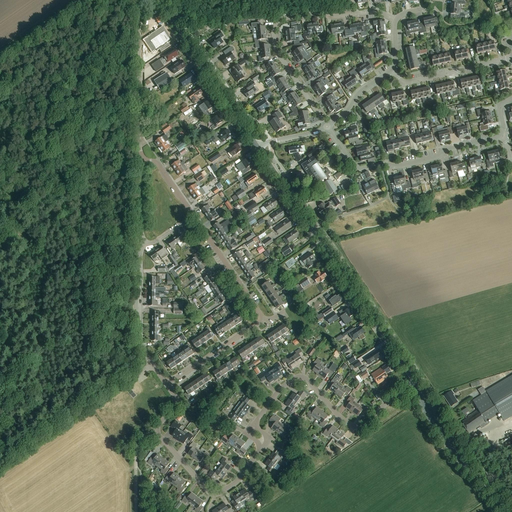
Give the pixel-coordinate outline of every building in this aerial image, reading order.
[(461,5),(463,5),(465,5),(465,2),(457,1),(457,4),(451,4),(451,9),(460,10),(461,5)] [(464,15),(460,15),(460,10),(451,9),(451,10),(450,10),(449,13),(450,13),(450,14),(457,15),(457,18),(464,19),(464,15)] [(430,28),(436,26),(436,30),(440,30),(438,22),(435,23),(433,17),(428,18),(430,28)] [(430,28),(428,18),(423,19),(424,24),(421,25),(423,33),(426,32),(425,29),(430,28)] [(376,30),(385,29),(384,22),(379,23),(379,20),(373,21),(374,26),(375,26),(376,30)] [(423,33),(421,25),(418,26),(417,21),(412,22),(414,33),(420,32),(420,36),(423,35),(423,33)] [(407,23),(408,28),(404,29),(406,37),(410,36),(409,34),(414,33),(412,22),(407,23)] [(314,32),(312,23),(307,24),(308,31),(305,32),(305,37),(310,37),(310,33),(314,32)] [(318,23),(312,23),(314,32),(318,32),(318,35),(323,35),(322,29),(319,29),(318,23)] [(356,24),(357,33),(363,32),(364,34),(367,34),(366,28),(363,28),(362,23),(356,24)] [(252,25),(252,26),(250,26),(251,30),(252,30),(253,35),(256,34),(266,33),(265,26),(258,27),(258,24),(252,25)] [(343,24),(337,25),(338,33),(342,33),(343,38),(348,37),(347,31),(345,31),(343,24)] [(350,30),(347,31),(348,37),(351,36),(354,36),(354,34),(357,33),(356,24),(349,25),(350,30)] [(332,34),(338,33),(337,25),(331,26),(331,30),(329,31),(329,37),(332,37),(332,34)] [(285,31),(286,36),(295,35),(294,31),(298,31),(297,26),(291,27),(292,30),(285,31)] [(147,38),(143,41),(152,54),(159,49),(161,52),(170,46),(168,43),(170,42),(162,29),(156,33),(153,34),(154,35),(148,39),(147,38)] [(385,29),(376,30),(376,33),(375,33),(373,35),(374,43),(376,42),(377,49),(378,55),(376,55),(376,58),(382,57),(382,54),(387,54),(385,41),(380,42),(379,36),(386,35),(385,29)] [(220,38),(223,36),(220,31),(214,35),(215,38),(209,42),(214,48),(223,42),(220,38)] [(254,39),(255,44),(260,43),(260,40),(266,39),(266,33),(256,34),(257,38),(254,39)] [(299,44),(299,38),(295,39),(295,35),(286,36),(287,42),(293,41),(294,46),(296,45),(299,44)] [(493,53),(496,52),(495,50),(493,41),(490,42),(489,37),(486,38),(487,43),(489,51),(493,51),(493,53)] [(490,53),(489,51),(487,43),(484,44),(483,39),(480,39),(481,44),(482,44),(484,53),(487,52),(487,54),(490,53)] [(484,55),(484,53),(482,44),(481,44),(478,45),(477,40),(474,41),(476,45),(475,45),(477,54),(481,53),(481,55),(484,55)] [(260,48),(260,52),(270,51),(269,45),(260,46),(260,43),(255,44),(255,49),(260,48)] [(292,53),(296,58),(306,51),(301,43),(299,44),(296,45),(298,49),(292,53)] [(466,61),(468,60),(468,58),(466,49),(463,50),(461,45),(459,46),(460,51),(462,59),(465,59),(466,61)] [(440,55),(439,51),(438,46),(435,47),(437,56),(439,65),(443,64),(443,66),(446,65),(445,63),(443,55),(440,55)] [(225,65),(235,59),(231,53),(233,51),(231,47),(224,51),(227,55),(221,59),(225,65)] [(463,61),(462,59),(460,51),(457,52),(456,47),(453,47),(454,52),(456,61),(460,60),(460,62),(463,61)] [(162,57),(162,58),(151,65),(156,72),(164,67),(163,66),(178,56),(173,49),(162,57)] [(442,50),(443,55),(445,63),(448,63),(449,64),(451,64),(451,62),(449,53),(445,54),(444,49),(442,50)] [(271,58),(270,51),(260,52),(261,57),(258,57),(259,62),(264,61),(264,58),(271,58)] [(311,58),(306,51),(296,58),(299,63),(305,59),(306,61),(311,58)] [(416,55),(420,54),(422,54),(421,51),(419,51),(407,54),(408,60),(416,58),(416,55)] [(437,56),(434,57),(433,52),(430,52),(431,57),(433,66),(437,65),(437,67),(440,66),(439,65),(437,56)] [(372,64),(369,59),(366,56),(363,58),(365,64),(362,66),(367,74),(373,70),(370,66),(372,64)] [(244,59),(238,62),(241,66),(246,63),(246,62),(248,61),(246,58),(244,59)] [(317,67),(315,64),(312,60),(307,63),(309,66),(303,69),(307,74),(314,69),(317,67)] [(174,74),(185,67),(181,61),(170,68),(174,74)] [(269,73),(277,67),(273,62),(267,66),(266,63),(261,66),(264,70),(266,69),(269,73)] [(422,65),(422,62),(409,65),(410,70),(419,68),(418,66),(422,65)] [(238,64),(232,68),(234,71),(231,73),(237,82),(244,78),(240,72),(242,70),(238,64)] [(362,77),(367,74),(362,66),(357,70),(356,68),(353,70),(357,75),(359,73),(362,77)] [(272,82),(276,79),(275,76),(280,73),(277,67),(269,73),(271,76),(269,78),(272,82)] [(311,79),(314,76),(316,79),(322,75),(319,71),(316,73),(314,69),(307,74),(307,75),(306,76),(309,81),(311,79)] [(349,73),(349,74),(351,77),(348,79),(353,86),(359,83),(354,77),(357,75),(353,70),(349,73)] [(497,78),(506,76),(505,73),(507,73),(507,70),(505,70),(496,72),(497,76),(492,77),(493,80),(497,78)] [(161,76),(153,81),(159,90),(172,81),(167,72),(165,73),(164,72),(160,74),(161,76)] [(190,74),(178,81),(183,88),(194,80),(190,74)] [(478,91),(481,90),(480,85),(478,76),(475,77),(474,75),(472,76),(472,78),(474,86),(477,86),(478,91)] [(499,84),(508,82),(507,79),(509,78),(508,76),(506,76),(497,78),(498,82),(493,83),(494,85),(499,84)] [(272,82),(270,83),(272,87),(274,85),(275,86),(277,85),(279,88),(287,83),(284,77),(278,81),(276,79),(272,82)] [(475,91),(474,86),(472,78),(469,79),(468,77),(466,77),(466,79),(468,88),(471,87),(473,92),(475,91)] [(316,92),(324,87),(321,84),(324,82),(322,78),(317,81),(318,83),(313,87),(316,92)] [(338,81),(340,83),(343,88),(346,87),(348,90),(353,86),(348,79),(345,81),(343,78),(338,81)] [(469,93),(468,88),(466,79),(463,80),(462,78),(460,79),(460,80),(462,89),(466,88),(467,93),(469,93)] [(454,96),(459,95),(458,89),(455,90),(453,82),(450,83),(449,81),(447,82),(447,83),(449,92),(453,91),(454,96)] [(248,98),(257,92),(254,87),(256,86),(253,82),(247,85),(249,88),(244,92),(248,98)] [(441,83),(441,85),(443,93),(447,93),(448,98),(450,97),(449,92),(447,83),(444,84),(443,82),(441,83)] [(508,85),(510,84),(509,82),(508,82),(499,84),(500,88),(495,89),(496,94),(502,93),(501,90),(509,88),(508,85)] [(291,88),(287,83),(279,88),(281,92),(279,93),(282,97),(286,94),(285,92),(291,88)] [(443,93),(441,85),(438,85),(438,84),(435,84),(435,86),(437,95),(441,94),(442,99),(445,98),(443,93)] [(324,87),(316,92),(319,97),(325,93),(327,96),(332,92),(330,91),(329,88),(326,90),(324,87)] [(429,102),(434,101),(433,95),(430,95),(428,88),(425,88),(424,87),(422,87),(422,89),(424,98),(428,97),(429,102)] [(416,88),(416,90),(418,99),(419,99),(422,98),(423,103),(426,103),(424,98),(422,89),(419,90),(419,88),(416,88)] [(200,100),(197,97),(199,96),(199,95),(202,93),(201,92),(202,91),(200,89),(200,90),(199,89),(196,91),(195,90),(188,95),(192,101),(194,104),(200,100)] [(418,99),(416,90),(413,91),(413,89),(410,90),(411,92),(410,92),(412,100),(416,100),(417,105),(420,104),(419,99),(418,99)] [(404,106),(409,104),(408,98),(405,99),(403,91),(400,92),(399,90),(397,91),(397,93),(399,102),(403,101),(404,106)] [(266,101),(272,97),(268,91),(262,95),(266,101)] [(288,97),(286,94),(282,97),(285,101),(288,99),(290,103),(298,98),(295,92),(288,97)] [(400,106),(399,102),(397,93),(394,94),(393,92),(391,92),(391,94),(393,103),(397,102),(398,107),(400,106)] [(333,94),(328,97),(326,98),(328,101),(324,104),(327,109),(335,104),(332,100),(335,98),(333,94)] [(376,97),(383,107),(385,106),(383,103),(385,101),(380,94),(376,97)] [(376,97),(371,100),(376,107),(378,106),(380,109),(383,107),(376,97)] [(302,103),(298,98),(290,103),(293,107),(290,109),(293,113),(294,112),(293,112),(298,109),(296,107),(302,103)] [(264,100),(255,106),(260,113),(269,106),(264,100)] [(371,100),(366,103),(374,114),(376,112),(374,109),(376,107),(371,100)] [(206,111),(212,107),(208,101),(200,106),(204,111),(205,110),(206,111)] [(371,115),(374,114),(366,103),(362,106),(367,113),(369,112),(371,115)] [(337,107),(335,104),(327,109),(330,113),(336,110),(338,112),(343,109),(340,105),(337,107)] [(300,113),(298,109),(293,112),(294,112),(293,113),(290,115),(290,117),(298,115),(299,120),(309,117),(307,111),(300,113)] [(491,118),(489,112),(483,113),(482,109),(476,110),(478,117),(482,117),(482,120),(491,118)] [(277,132),(284,127),(279,119),(282,117),(278,112),(273,116),(275,119),(270,122),(277,132)] [(218,115),(210,120),(214,126),(211,127),(213,130),(218,127),(217,125),(222,122),(218,115)] [(299,129),(304,128),(303,125),(310,124),(309,117),(299,120),(300,124),(298,124),(299,129)] [(493,124),(491,118),(482,120),(483,123),(480,124),(480,127),(479,127),(480,130),(487,128),(486,125),(493,124)] [(167,123),(160,128),(161,128),(164,134),(171,129),(169,125),(167,123)] [(467,127),(461,128),(464,137),(469,136),(468,130),(470,130),(469,123),(466,123),(467,127)] [(464,137),(461,128),(460,124),(455,125),(455,124),(452,125),(454,134),(457,133),(459,139),(464,137)] [(195,126),(187,132),(191,137),(199,132),(195,126)] [(355,136),(354,132),(357,132),(356,126),(349,128),(350,131),(344,133),(346,138),(348,138),(355,136)] [(434,128),(435,131),(436,138),(439,138),(441,143),(446,142),(443,133),(444,133),(443,129),(438,130),(437,127),(434,128)] [(443,133),(446,142),(451,141),(450,135),(452,134),(451,127),(443,129),(444,133),(443,133)] [(427,142),(424,129),(419,131),(422,143),(427,142)] [(427,129),(426,129),(424,129),(427,142),(432,140),(430,132),(428,133),(427,129)] [(214,139),(215,140),(214,141),(215,143),(218,141),(220,144),(226,140),(232,136),(228,130),(222,134),(214,139)] [(402,135),(405,147),(411,146),(408,137),(406,138),(405,134),(402,135)] [(165,143),(168,141),(169,140),(165,135),(155,142),(159,147),(165,143)] [(204,141),(207,146),(214,141),(215,140),(214,139),(212,135),(204,141)] [(357,135),(355,136),(348,138),(349,144),(355,142),(356,145),(363,144),(361,139),(358,139),(357,135)] [(395,150),(392,136),(389,137),(389,139),(390,139),(391,141),(386,142),(388,152),(395,150)] [(394,136),(392,136),(395,150),(400,148),(398,140),(395,141),(394,136)] [(183,141),(172,148),(173,149),(176,147),(179,151),(192,142),(191,140),(185,144),(183,141)] [(165,143),(159,147),(162,153),(170,148),(168,144),(169,144),(168,141),(165,143)] [(236,154),(242,151),(237,144),(231,148),(228,150),(232,157),(236,154)] [(358,156),(360,156),(367,154),(366,150),(369,150),(368,144),(361,146),(362,149),(356,150),(358,156)] [(302,152),(301,146),(288,149),(290,154),(294,154),(295,156),(295,157),(298,162),(302,159),(301,157),(298,153),(302,152)] [(307,155),(310,159),(322,151),(319,147),(307,155)] [(498,151),(492,152),(495,163),(499,162),(500,165),(504,164),(502,156),(500,157),(498,151)] [(218,152),(208,159),(211,163),(221,157),(218,152)] [(495,163),(492,152),(487,153),(489,160),(486,161),(488,168),(493,167),(493,164),(495,163)] [(370,153),(367,154),(360,156),(361,162),(367,160),(368,163),(375,161),(374,156),(371,157),(370,153)] [(327,178),(323,172),(324,172),(324,171),(324,170),(324,169),(323,169),(322,169),(321,170),(317,164),(320,163),(315,156),(302,165),(315,186),(322,182),(322,181),(323,180),(324,180),(327,178)] [(480,157),(474,159),(477,170),(477,168),(482,166),(483,170),(486,169),(484,163),(481,164),(480,157)] [(245,169),(252,165),(247,159),(240,164),(243,168),(244,167),(245,169)] [(477,170),(474,159),(469,160),(470,166),(467,167),(469,173),(474,172),(473,171),(477,170)] [(181,166),(184,164),(185,164),(183,162),(181,163),(179,160),(171,165),(175,171),(181,166)] [(458,172),(459,178),(465,176),(465,174),(467,174),(465,168),(462,168),(461,162),(455,163),(458,172)] [(452,174),(458,172),(455,163),(450,165),(451,171),(448,172),(450,178),(453,177),(452,174)] [(188,170),(184,164),(181,166),(175,171),(179,176),(188,170)] [(202,170),(198,164),(191,169),(195,175),(202,170)] [(436,166),(438,175),(441,174),(442,178),(448,177),(446,170),(443,171),(441,165),(436,166)] [(216,177),(209,166),(207,167),(211,172),(215,178),(216,177)] [(435,176),(438,175),(436,166),(430,167),(432,174),(429,174),(431,181),(436,180),(435,176)] [(417,171),(419,180),(425,178),(426,182),(429,181),(427,173),(424,174),(423,169),(417,171)] [(367,179),(373,192),(379,189),(375,180),(371,182),(369,177),(370,177),(368,171),(364,173),(367,179)] [(416,180),(419,180),(417,171),(412,172),(413,178),(410,179),(412,186),(417,184),(416,180)] [(200,172),(195,176),(199,182),(205,178),(200,172)] [(258,179),(255,174),(245,180),(247,182),(245,184),(248,188),(253,185),(252,183),(258,179)] [(399,177),(402,192),(405,191),(405,190),(410,188),(409,182),(406,182),(404,176),(399,177)] [(402,192),(399,177),(393,179),(395,185),(392,186),(394,192),(399,191),(400,193),(402,192)] [(367,195),(373,192),(367,179),(364,180),(366,185),(363,186),(367,195)] [(337,190),(330,180),(324,184),(327,187),(326,188),(328,191),(329,191),(331,194),(333,193),(335,196),(337,194),(335,191),(337,190)] [(188,189),(191,195),(198,190),(196,188),(197,187),(195,184),(188,189)] [(214,189),(217,193),(222,190),(223,191),(227,189),(223,184),(214,189)] [(254,192),(249,195),(252,200),(256,197),(257,198),(266,192),(263,187),(255,193),(254,192)] [(198,190),(191,195),(195,200),(203,195),(201,192),(200,193),(198,190)] [(239,200),(246,196),(242,190),(235,195),(236,195),(232,198),(235,202),(239,200)] [(322,217),(333,209),(331,205),(333,203),(336,207),(340,204),(336,197),(325,205),(324,203),(319,206),(320,209),(317,210),(322,217)] [(275,205),(277,204),(274,200),(273,201),(272,199),(263,205),(267,211),(276,206),(275,205)] [(254,201),(246,207),(249,212),(258,206),(254,201)] [(206,216),(210,212),(208,209),(210,208),(208,205),(201,209),(206,216)] [(210,212),(206,216),(210,222),(218,217),(214,210),(210,212)] [(283,215),(284,214),(281,210),(280,211),(279,210),(270,216),(275,222),(283,216),(283,215)] [(250,212),(244,216),(247,220),(253,216),(250,212)] [(253,217),(247,221),(251,226),(257,222),(253,217)] [(213,226),(217,232),(224,228),(225,228),(230,224),(232,223),(229,219),(219,226),(218,223),(213,226)] [(287,220),(278,226),(274,228),(278,235),(291,226),(290,225),(291,225),(288,220),(287,221),(287,220)] [(230,224),(225,228),(224,228),(217,232),(221,239),(226,236),(225,234),(227,232),(232,228),(230,224)] [(233,237),(235,239),(238,237),(237,236),(244,231),(241,226),(233,231),(236,235),(233,237)] [(285,237),(285,238),(283,239),(286,245),(289,243),(298,237),(297,236),(298,235),(295,231),(294,232),(293,231),(285,237)] [(180,234),(174,239),(177,243),(181,241),(182,243),(185,241),(180,234)] [(226,236),(221,239),(226,245),(233,240),(231,238),(231,239),(230,237),(228,238),(226,236)] [(270,238),(263,243),(264,243),(262,244),(264,248),(273,242),(270,238)] [(174,246),(177,243),(174,239),(167,243),(172,250),(175,248),(174,246)] [(233,240),(226,245),(230,251),(234,248),(235,248),(238,246),(234,240),(233,241),(233,240)] [(280,251),(284,257),(292,252),(288,246),(280,251)] [(162,247),(156,251),(159,256),(162,260),(168,256),(162,247)] [(156,258),(159,256),(156,251),(149,255),(154,262),(157,260),(156,258)] [(241,253),(239,255),(238,252),(233,255),(237,262),(242,258),(241,257),(242,255),(241,253)] [(313,265),(311,262),(315,259),(311,253),(309,254),(309,253),(301,259),(307,269),(313,265)] [(169,258),(175,267),(178,265),(172,256),(169,258)] [(189,262),(187,264),(189,268),(191,267),(192,269),(195,267),(200,264),(196,257),(189,262)] [(242,258),(237,262),(241,268),(246,265),(242,258)] [(293,258),(285,264),(288,269),(297,264),(293,258)] [(200,264),(195,267),(197,270),(196,271),(198,274),(205,270),(200,264)] [(180,278),(176,273),(182,268),(180,265),(173,269),(174,270),(171,273),(176,280),(180,278)] [(246,265),(241,268),(246,274),(250,271),(246,265)] [(248,280),(249,280),(250,280),(255,277),(250,271),(246,274),(248,277),(247,278),(248,280)] [(323,272),(320,274),(319,272),(315,275),(316,277),(313,278),(317,283),(319,281),(320,283),(324,280),(323,279),(326,276),(323,272)] [(208,285),(213,282),(209,275),(204,279),(208,285)] [(307,278),(295,286),(300,293),(304,290),(303,288),(310,283),(307,278)] [(208,285),(210,289),(212,291),(217,288),(213,282),(208,285)] [(261,286),(265,292),(272,288),(273,288),(275,286),(274,284),(271,286),(268,282),(261,286)] [(155,285),(149,285),(149,291),(160,291),(160,290),(163,290),(163,293),(165,293),(165,291),(166,291),(166,288),(155,288),(155,285)] [(212,291),(212,292),(216,298),(221,294),(217,288),(212,291)] [(272,288),(265,292),(269,298),(276,293),(276,294),(279,292),(278,289),(275,292),(273,288),(272,288)] [(149,291),(149,298),(155,298),(155,295),(166,295),(166,291),(165,291),(165,293),(163,293),(163,290),(160,290),(160,291),(149,291)] [(276,293),(269,298),(273,303),(280,299),(283,298),(282,295),(279,297),(276,294),(276,293)] [(226,301),(221,294),(216,298),(214,300),(216,303),(219,302),(221,304),(226,301)] [(333,306),(342,300),(339,296),(336,298),(335,296),(332,299),(328,302),(330,305),(331,304),(333,306)] [(284,305),(287,303),(285,301),(282,303),(280,299),(273,303),(277,309),(284,304),(284,305)] [(318,321),(334,311),(330,307),(322,312),(322,313),(319,315),(318,314),(315,316),(318,321)] [(203,308),(199,311),(203,317),(207,314),(203,308)] [(339,313),(341,317),(345,314),(348,319),(350,317),(352,315),(348,309),(345,311),(343,310),(339,313)] [(234,313),(230,315),(232,318),(236,325),(242,321),(237,315),(238,314),(236,311),(234,313)] [(330,325),(339,319),(334,312),(325,318),(330,325)] [(230,320),(227,322),(226,322),(230,329),(236,325),(232,318),(230,315),(228,317),(230,320)] [(226,322),(227,322),(225,319),(222,320),(224,323),(221,326),(220,326),(225,333),(230,329),(226,322)] [(215,335),(217,334),(219,337),(225,333),(220,326),(221,326),(219,323),(217,324),(219,327),(213,331),(215,335)] [(283,335),(287,332),(283,325),(277,329),(284,339),(285,338),(283,335)] [(207,331),(204,334),(203,334),(207,341),(213,337),(209,330),(210,330),(208,327),(205,328),(207,331)] [(356,329),(354,330),(352,327),(344,332),(346,335),(348,333),(353,341),(358,337),(357,337),(364,333),(360,327),(357,329),(356,329)] [(277,329),(272,333),(278,342),(280,341),(278,338),(281,336),(283,339),(284,339),(277,329)] [(200,332),(202,335),(198,337),(197,338),(202,345),(207,341),(203,334),(204,334),(202,331),(200,332)] [(278,342),(272,333),(266,337),(270,343),(272,347),(274,345),(272,342),(276,340),(278,343),(278,342)] [(196,349),(202,345),(197,338),(198,337),(196,335),(194,336),(196,339),(192,342),(196,349)] [(259,348),(258,348),(260,351),(262,349),(260,347),(265,344),(260,337),(255,341),(259,348)] [(255,341),(249,345),(253,351),(253,352),(254,355),(257,353),(255,350),(258,348),(259,348),(255,341)] [(188,348),(184,351),(183,351),(188,358),(193,354),(189,348),(190,347),(188,344),(186,346),(188,348)] [(249,345),(243,349),(248,355),(247,356),(248,359),(251,357),(249,354),(253,352),(253,351),(249,345)] [(347,346),(340,351),(343,355),(349,350),(347,346)] [(312,347),(307,354),(311,357),(316,350),(312,347)] [(178,355),(182,362),(188,358),(183,351),(184,351),(182,348),(180,350),(182,352),(179,354),(178,355)] [(244,358),(247,356),(248,355),(243,349),(238,352),(242,359),(241,360),(243,362),(245,361),(244,358)] [(291,357),(297,366),(303,362),(300,357),(303,356),(299,350),(295,353),(296,354),(291,357)] [(375,351),(365,359),(369,365),(380,358),(379,356),(381,355),(378,351),(376,352),(375,351)] [(172,359),(177,365),(182,362),(178,355),(179,354),(177,352),(175,353),(176,356),(173,358),(172,359)] [(346,360),(349,365),(355,360),(352,355),(346,360)] [(172,359),(173,358),(171,356),(169,357),(171,360),(166,363),(171,369),(177,365),(172,359)] [(291,370),(297,366),(291,357),(287,360),(286,358),(281,361),(285,367),(288,365),(291,370)] [(234,368),(233,369),(235,371),(237,370),(235,367),(240,364),(235,358),(229,362),(234,368)] [(318,375),(324,367),(320,364),(321,362),(317,359),(313,365),(315,366),(312,371),(318,375)] [(355,368),(355,369),(362,365),(359,360),(350,366),(353,370),(355,368)] [(229,362),(224,366),(228,372),(230,375),(232,374),(230,371),(233,369),(234,368),(229,362)] [(275,368),(270,371),(276,380),(282,375),(279,371),(282,369),(278,363),(274,366),(275,368)] [(386,374),(390,371),(386,365),(371,375),(377,385),(388,377),(386,374)] [(224,366),(218,369),(223,376),(222,377),(224,379),(226,378),(224,375),(228,372),(224,366)] [(328,370),(324,367),(318,375),(324,380),(327,375),(330,377),(334,372),(330,369),(328,370)] [(218,379),(222,377),(223,376),(218,369),(212,373),(217,380),(216,380),(218,383),(220,382),(218,379)] [(265,372),(260,375),(258,377),(262,383),(267,379),(270,384),(276,380),(270,371),(266,374),(265,372)] [(366,371),(359,375),(363,380),(369,376),(366,371)] [(207,374),(201,378),(205,384),(205,385),(206,387),(209,385),(207,383),(211,380),(207,374)] [(337,374),(330,384),(332,386),(329,390),(335,394),(341,386),(337,383),(342,378),(337,374)] [(489,420),(499,414),(504,421),(511,416),(511,375),(486,392),(483,386),(478,390),(481,395),(472,401),(478,410),(468,417),(468,418),(463,421),(465,424),(464,425),(468,432),(472,430),(472,431),(480,426),(482,428),(488,424),(488,425),(489,425),(487,421),(489,420)] [(205,384),(201,378),(195,381),(200,388),(199,388),(201,391),(203,389),(201,387),(205,385),(205,384)] [(195,381),(190,385),(194,392),(193,392),(195,395),(197,393),(196,391),(199,388),(200,388),(195,381)] [(184,389),(187,393),(184,395),(187,400),(192,397),(190,394),(193,392),(194,392),(190,385),(184,389)] [(345,389),(341,386),(335,394),(342,399),(345,394),(347,396),(351,390),(347,387),(345,389)] [(302,401),(305,397),(307,395),(301,390),(298,395),(294,392),(289,399),(297,404),(300,400),(302,401)] [(451,407),(457,402),(452,395),(454,394),(451,391),(444,397),(451,407)] [(245,395),(243,398),(240,402),(241,403),(238,408),(246,414),(251,408),(246,405),(250,399),(245,395)] [(352,412),(358,404),(354,401),(355,400),(350,396),(346,402),(349,404),(346,408),(352,412)] [(294,409),(297,404),(289,399),(285,405),(289,408),(287,410),(293,414),(296,410),(294,409)] [(362,407),(358,404),(352,412),(358,417),(361,412),(363,414),(368,409),(363,406),(362,407)] [(316,420),(322,412),(316,407),(313,412),(311,410),(307,416),(311,419),(312,417),(316,420)] [(234,421),(236,419),(238,417),(242,420),(246,414),(238,408),(235,412),(233,411),(229,417),(234,421)] [(328,416),(322,412),(316,420),(320,423),(319,425),(323,428),(328,422),(325,421),(328,416)] [(295,413),(292,417),(298,421),(301,417),(295,413)] [(271,428),(277,433),(282,425),(278,422),(280,420),(273,415),(269,421),(274,424),(271,428)] [(174,421),(174,422),(170,427),(175,431),(172,435),(178,440),(183,432),(179,429),(181,427),(174,421)] [(285,424),(283,425),(282,425),(277,433),(283,437),(286,433),(291,437),(295,431),(285,424)] [(333,438),(339,430),(333,426),(329,430),(327,428),(323,434),(327,437),(328,435),(333,438)] [(345,435),(339,430),(333,438),(337,441),(336,443),(340,446),(343,448),(347,443),(342,439),(345,435)] [(183,432),(178,440),(184,444),(187,440),(189,442),(193,436),(189,433),(187,435),(183,432)] [(220,441),(227,446),(229,444),(233,447),(239,439),(233,435),(230,439),(225,435),(220,441)] [(247,451),(244,450),(242,448),(245,444),(239,439),(233,447),(237,450),(236,452),(242,457),(247,451)] [(194,458),(200,451),(195,447),(197,446),(193,443),(188,448),(191,450),(188,454),(194,458)] [(149,451),(144,458),(147,461),(152,454),(149,451)] [(204,454),(200,451),(194,458),(200,463),(203,459),(205,461),(209,455),(205,452),(204,454)] [(269,458),(277,464),(280,460),(282,461),(285,457),(279,453),(277,455),(273,452),(269,458)] [(157,467),(163,459),(157,455),(154,459),(152,457),(148,463),(152,466),(153,464),(157,467)] [(218,468),(227,473),(231,468),(227,464),(229,462),(223,458),(220,462),(222,463),(218,468)] [(274,468),(277,464),(269,458),(264,464),(268,467),(267,470),(272,474),(275,469),(274,468)] [(169,464),(163,459),(157,467),(162,470),(160,472),(165,475),(169,470),(166,468),(169,464)] [(207,475),(209,477),(215,481),(218,476),(222,480),(227,473),(218,468),(214,473),(211,471),(207,475)] [(173,486),(179,477),(174,473),(170,477),(168,476),(164,481),(168,484),(169,483),(173,486)] [(186,482),(179,477),(173,486),(178,489),(176,491),(181,494),(185,488),(182,486),(186,482)] [(244,501),(250,498),(251,499),(257,496),(253,490),(248,493),(245,489),(239,493),(244,501)] [(187,502),(191,505),(197,498),(191,493),(188,497),(186,495),(182,501),(186,504),(187,502)] [(240,504),(244,501),(239,493),(233,497),(235,502),(233,503),(237,509),(241,506),(240,504)] [(197,498),(191,505),(196,509),(194,510),(196,511),(199,511),(203,508),(200,506),(203,502),(197,498)] [(224,503),(218,507),(221,511),(232,511),(234,511),(230,506),(227,507),(224,503)]
